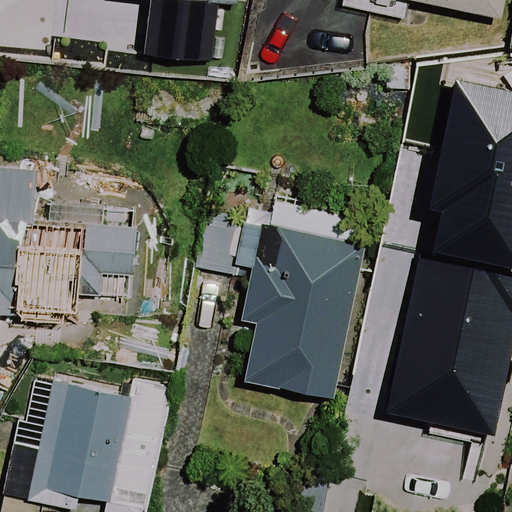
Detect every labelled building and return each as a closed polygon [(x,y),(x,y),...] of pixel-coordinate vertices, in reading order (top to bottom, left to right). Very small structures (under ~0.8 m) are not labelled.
[(323,0),(323,4),(406,18),(409,2),(495,17),(497,0),(323,0)] [(228,12),(167,9),(164,70),(225,74),(228,12)] [(30,172),(0,170),(0,310),(74,316),(76,296),(126,300),(133,212),(56,205),(55,222),(26,220),(30,172)] [(511,233),(426,214),(401,322),(363,313),(349,375),(382,383),(377,406),(485,431),(510,321),(511,321),(511,233)] [(263,259),(249,256),(237,312),(251,315),(237,378),(326,398),(359,252),(269,232),(263,259)] [(42,381),(19,493),(7,490),(2,511),(26,511),(29,500),(64,508),(67,494),(102,501),(99,511),(142,511),(166,390),(127,382),(124,397),(52,383),(42,381)]
